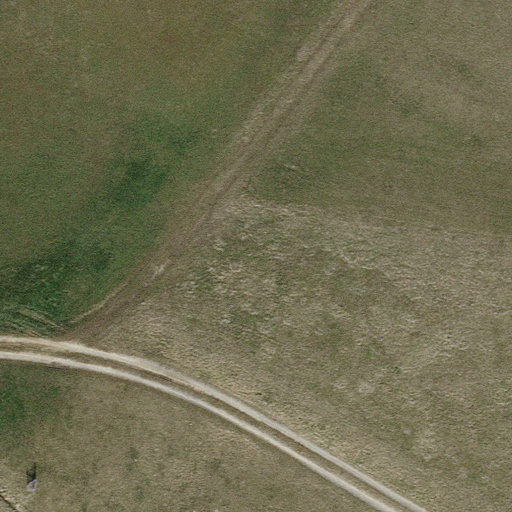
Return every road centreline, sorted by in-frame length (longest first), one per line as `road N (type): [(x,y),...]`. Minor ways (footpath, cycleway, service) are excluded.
road 1 (track): [(115,369),(151,288),(367,0)]
road 2 (track): [(0,360),(115,369),(215,404),(407,511)]
